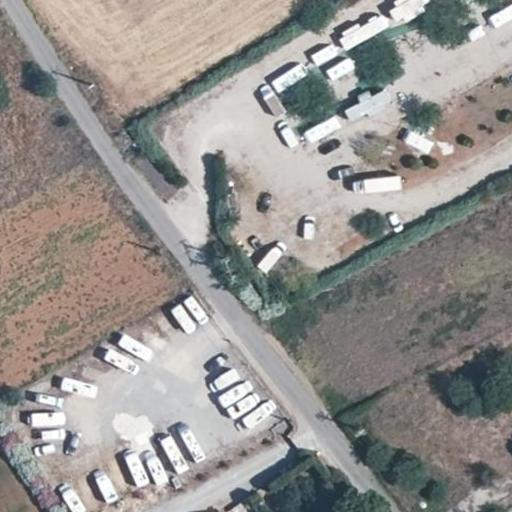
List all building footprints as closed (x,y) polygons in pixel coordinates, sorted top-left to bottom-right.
[(476,41),(503,30),(499,21),(473,33),(476,41)] [(366,22),(329,44),(336,56),(373,34),(366,22)] [(294,80),(322,67),(316,56),(289,69),(294,80)] [(399,78),(357,99),(368,123),(387,114),(384,107),(407,95),(399,78)] [(332,155),(359,139),(344,112),(316,128),(332,155)] [(294,258),(308,251),(288,211),(274,218),(294,258)]
